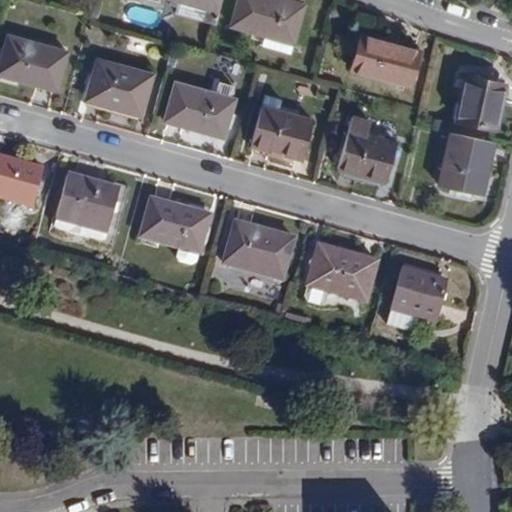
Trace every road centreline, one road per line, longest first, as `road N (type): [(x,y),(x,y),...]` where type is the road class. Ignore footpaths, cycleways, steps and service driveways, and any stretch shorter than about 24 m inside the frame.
road 1 (residential): [(505,253),(0,112)]
road 2 (residential): [(39,511),(126,487),(472,481)]
road 3 (residential): [(472,481),(472,398),(505,253)]
road 4 (residential): [(398,0),(511,40)]
